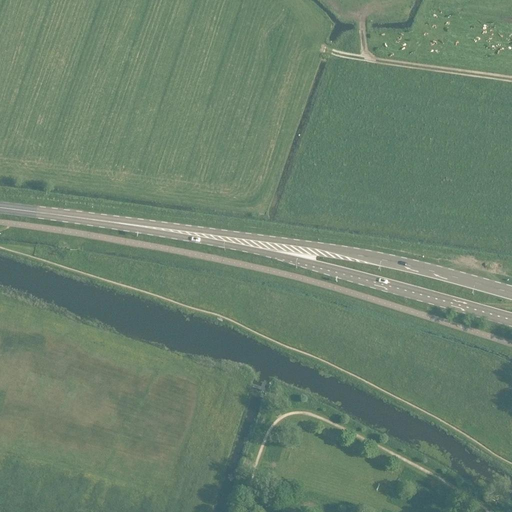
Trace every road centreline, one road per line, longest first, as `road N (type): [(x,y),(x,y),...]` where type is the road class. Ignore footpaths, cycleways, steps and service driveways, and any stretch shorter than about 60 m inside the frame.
road 1 (track): [(47,175),(282,213),(511,205)]
road 2 (secondary): [(171,231),(511,320)]
road 3 (secondary): [(511,293),(309,245),(171,231)]
road 4 (secondary): [(171,231),(0,208)]
